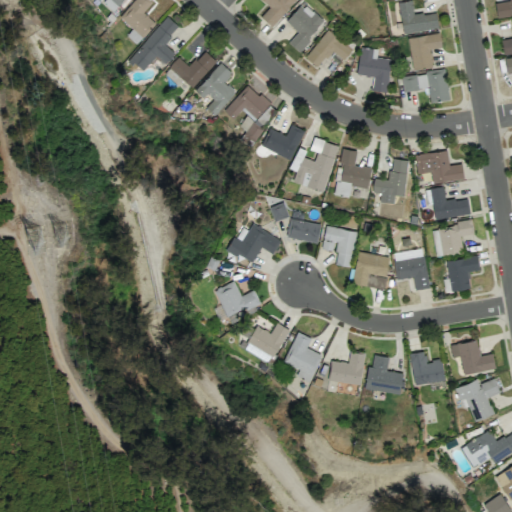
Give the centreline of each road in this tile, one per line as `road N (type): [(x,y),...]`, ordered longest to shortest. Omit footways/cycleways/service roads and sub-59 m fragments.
road 1 (residential): [(198,0),(295,87),(345,115),(415,129),(486,120)]
road 2 (residential): [(465,0),(511,278)]
road 3 (residential): [(299,286),(370,324),(511,303)]
